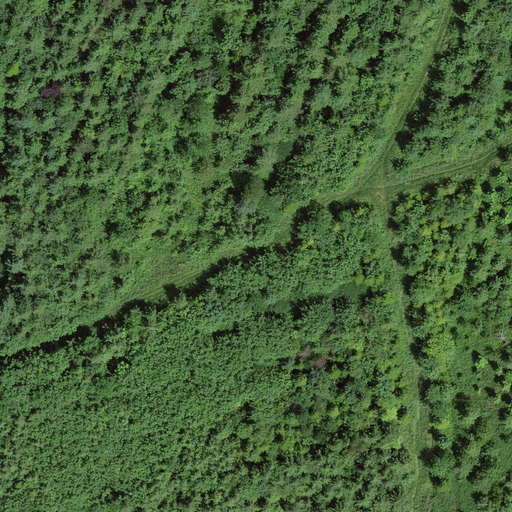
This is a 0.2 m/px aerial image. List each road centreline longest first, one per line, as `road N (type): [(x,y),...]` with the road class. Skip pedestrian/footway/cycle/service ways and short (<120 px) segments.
road 1 (track): [(0,367),(72,346),(383,185),(511,140)]
road 2 (track): [(452,0),(383,185),(410,340),(423,511)]
